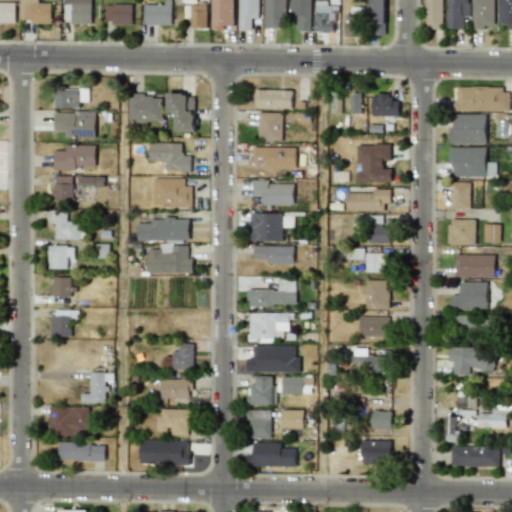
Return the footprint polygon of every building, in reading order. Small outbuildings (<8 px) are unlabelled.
[(51,3),(38,3),(38,0),(19,0),(19,20),(30,20),(30,24),(51,23),(51,3)] [(232,28),(233,0),(211,0),(211,28),(232,28)] [(238,0),(238,29),(251,30),(251,19),(258,19),(258,0),(238,0)] [(278,28),(279,19),(284,19),(285,0),(263,0),(263,28),(278,28)] [(289,0),(290,20),(296,20),(296,31),(310,31),(309,0),(289,0)] [(314,31),(335,32),(336,6),(327,5),(327,1),(315,0),(314,31)] [(386,35),(385,0),(370,0),(371,35),(386,35)] [(442,29),(442,0),(425,0),(425,29),(442,29)] [(468,0),(446,0),(446,30),(463,30),(463,17),(469,17),(468,0)] [(471,0),(472,30),(484,29),(484,26),(494,25),(493,0),(471,0)] [(511,0),(498,0),(498,24),(506,24),(506,29),(511,29),(511,0)] [(0,21),(15,22),(15,3),(0,2),(0,21)] [(91,23),(91,4),(65,3),(64,23),(91,23)] [(171,25),(172,3),(144,3),(144,25),(171,25)] [(206,3),(189,3),(190,28),(206,28),(206,3)] [(132,4),(105,4),(105,23),(132,24),(132,4)] [(345,36),(361,36),(361,14),(345,13),(345,36)] [(457,87),(457,103),(454,103),(454,111),(509,111),(509,88),(457,87)] [(54,108),(80,108),(80,101),(88,101),(88,88),(54,88),(54,108)] [(291,108),(292,90),(256,89),(255,107),(291,108)] [(161,121),(161,94),(129,93),(128,120),(161,121)] [(167,113),(175,113),(175,131),(194,132),(195,94),(167,93),(167,113)] [(360,113),(361,93),(350,93),(350,113),(360,113)] [(371,115),(399,116),(399,101),(390,101),(391,95),(372,94),(371,115)] [(96,112),(54,111),(54,131),(66,132),(66,137),(95,137),(96,112)] [(281,112),(257,113),(258,141),(282,141),(281,112)] [(486,114),(454,114),(454,127),(449,127),(449,144),(486,144),(486,114)] [(182,143),(149,142),(149,161),(166,161),(166,171),(191,171),(191,156),(182,155),(182,143)] [(356,182),(392,182),(392,168),(383,168),(383,161),(391,161),(390,144),(358,145),(359,171),(356,171),(356,182)] [(95,145),(65,145),(65,151),(54,150),(54,169),(77,170),(77,166),(95,167),(95,145)] [(264,168),(295,168),(295,148),(253,147),(253,164),(264,164),(264,168)] [(453,176),(496,177),(496,162),(486,162),(486,147),(449,147),(449,163),(453,163),(453,176)] [(73,176),(54,176),(54,200),(72,201),(73,176)] [(153,206),(192,206),(192,186),(184,186),(185,178),(153,178),(153,206)] [(293,183),(268,184),(268,180),(253,180),(253,195),(262,194),(263,205),(293,205),(293,183)] [(451,207),(470,208),(471,182),(452,182),(451,207)] [(346,210),(384,211),(384,203),(390,203),(390,189),(373,189),(373,193),(347,193),(346,210)] [(82,239),(81,221),(67,222),(67,209),(51,210),(51,224),(55,224),(56,240),(82,239)] [(251,213),(251,241),(283,241),(283,227),(292,227),(292,213),(251,213)] [(389,242),(389,226),(383,226),(383,215),(367,215),(367,242),(389,242)] [(189,218),(150,219),(150,223),(137,223),(137,240),(189,240),(189,218)] [(475,219),(449,219),(448,244),(475,245),(475,219)] [(483,242),(500,242),(500,224),(484,224),(483,242)] [(148,273),(193,273),(193,258),(188,258),(188,244),(161,245),(161,249),(147,249),(148,273)] [(254,259),(267,259),(267,264),(293,264),(293,246),(254,245),(254,259)] [(74,246),(48,246),(48,268),(74,268),(74,246)] [(364,248),(349,249),(349,259),(364,258),(364,248)] [(365,272),(388,272),(388,254),(366,253),(365,272)] [(454,277),(494,277),(495,255),(455,254),(454,277)] [(71,297),(71,277),(52,277),(51,296),(71,297)] [(296,305),(296,278),(279,278),(279,289),(248,289),(249,305),(296,305)] [(388,309),(388,280),(366,280),(365,309),(388,309)] [(487,309),(488,282),(460,281),(460,295),(450,294),(450,308),(487,309)] [(50,336),(72,337),(73,310),(51,310),(50,336)] [(249,313),(250,340),(275,339),(275,330),(289,330),(288,312),(249,313)] [(454,329),(476,328),(475,315),(454,315),(454,329)] [(358,336),(386,336),(386,317),(359,316),(358,336)] [(172,351),(172,369),(193,370),(194,344),(179,344),(179,351),(172,351)] [(299,372),(300,357),(295,357),(295,346),(253,345),(253,358),(247,358),(247,372),(299,372)] [(453,374),(470,375),(470,369),(493,370),(494,348),(449,347),(449,361),(454,361),(453,374)] [(387,372),(388,356),(367,355),(367,349),(354,348),(353,372),(387,372)] [(105,403),(105,372),(90,372),(90,393),(81,393),(81,403),(105,403)] [(274,405),(275,376),(255,376),(255,385),(248,385),(248,404),(274,405)] [(304,377),(281,376),(280,392),(304,393),(304,377)] [(191,379),(161,380),(161,398),(191,397),(191,379)] [(457,408),(476,408),(476,392),(457,391),(457,408)] [(49,406),(49,435),(89,435),(90,407),(49,406)] [(158,430),(171,430),(171,435),(190,435),(189,409),(158,409),(158,430)] [(271,437),(271,410),(247,410),(248,437),(271,437)] [(281,428),(303,428),(303,410),(281,410),(281,428)] [(507,427),(507,410),(491,410),(491,414),(478,413),(478,427),(507,427)] [(391,428),(391,411),(371,411),(371,428),(391,428)] [(457,437),(457,424),(459,424),(459,416),(447,416),(447,437),(457,437)] [(190,441),(140,440),(139,464),(189,466),(190,441)] [(390,463),(391,441),(363,440),(362,462),(390,463)] [(104,461),(105,444),(59,442),(59,460),(104,461)] [(280,443),(253,442),(253,455),(247,454),(246,466),(296,466),(296,448),(280,447),(280,443)] [(450,466),(499,467),(500,446),(451,445),(450,466)]
